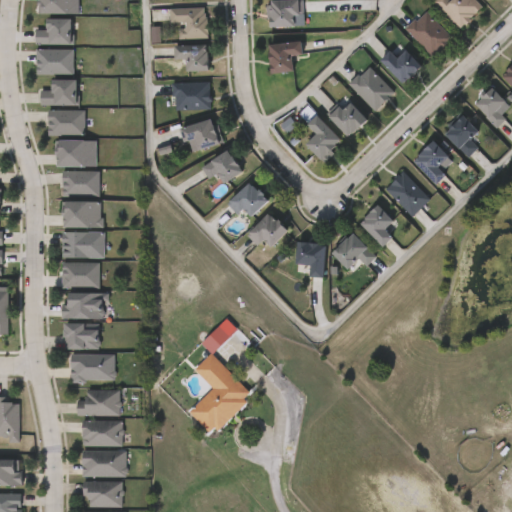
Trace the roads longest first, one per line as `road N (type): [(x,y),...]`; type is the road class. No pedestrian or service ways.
road 1 (residential): [(53,511),(39,402),(37,217),(10,73),(9,0)]
road 2 (residential): [(324,209),(511,23)]
road 3 (residential): [(237,0),(240,86),(261,140),(324,209)]
